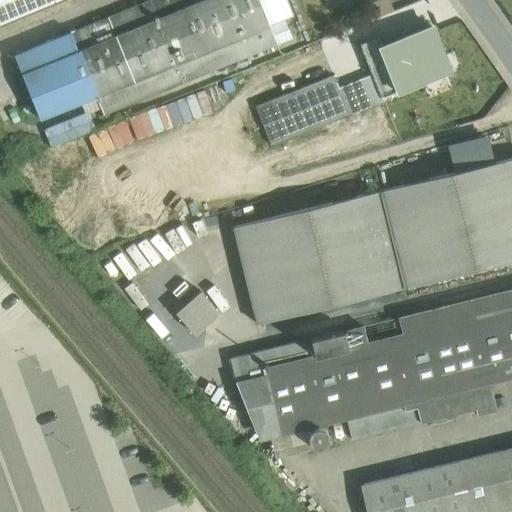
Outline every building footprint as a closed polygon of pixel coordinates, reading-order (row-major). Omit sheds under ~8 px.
[(0,0),(0,9),(11,5),(9,0),(0,0)] [(150,0),(149,0),(70,32),(14,55),(40,119),(96,96),(103,114),(184,81),(177,63),(159,21),(158,22),(155,16),(157,15),(150,0)] [(259,0),(150,0),(157,15),(155,16),(158,22),(159,21),(177,63),(269,26),(259,0)] [(389,0),(382,0),(366,7),(371,19),(394,10),(389,0)] [(269,26),(177,63),(184,81),(277,44),(276,41),(287,36),(281,21),(269,26)] [(431,27),(383,46),(379,37),(361,45),(372,75),(375,82),(377,81),(393,75),(399,91),(449,71),(431,27)] [(333,75),(256,106),(272,145),(348,115),(337,88),(338,88),(333,75)] [(338,88),(337,88),(348,115),(384,100),(377,81),(375,82),(372,75),(338,88)] [(90,113),(45,124),(49,141),(94,131),(90,113)] [(511,157),(380,191),(404,288),(511,261),(511,157)] [(380,191),(233,227),(257,324),(404,288),(380,191)] [(511,289),(399,318),(403,332),(367,341),(363,326),(345,330),(344,329),(310,337),(310,338),(230,358),(236,381),(264,374),(279,435),(346,418),(351,439),(476,407),(477,413),(497,408),(490,383),(511,377),(511,289)] [(200,291),(175,313),(195,334),(219,313),(200,291)] [(511,447),(457,461),(469,511),(487,511),(511,506),(511,447)] [(469,511),(457,461),(363,484),(369,511),(469,511)]
